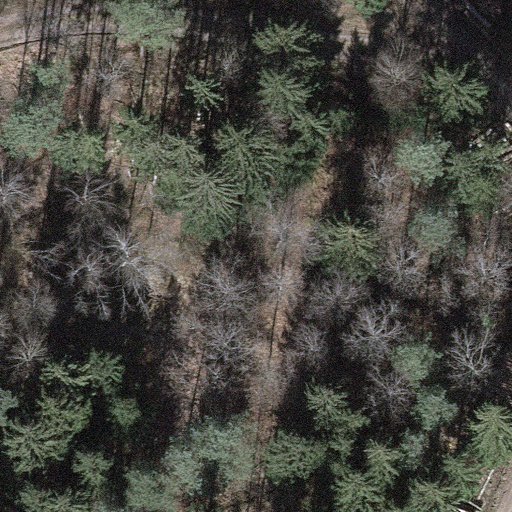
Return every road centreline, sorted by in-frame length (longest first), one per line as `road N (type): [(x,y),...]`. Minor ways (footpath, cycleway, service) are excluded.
road 1 (track): [(511,82),(278,21),(103,0)]
road 2 (track): [(511,82),(416,0)]
